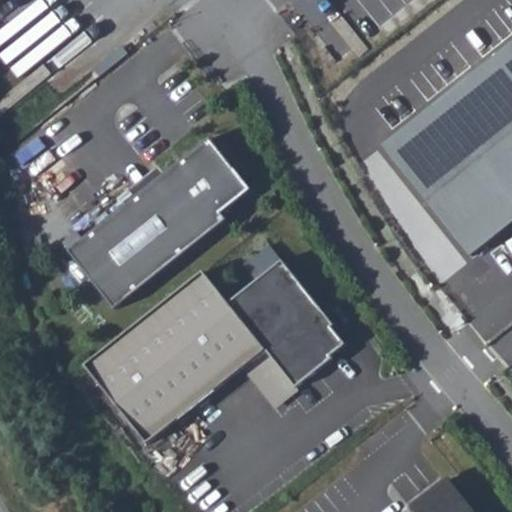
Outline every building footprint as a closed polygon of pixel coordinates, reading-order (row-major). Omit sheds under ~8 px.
[(511,44),(383,148),(470,256),(511,222),(511,44)] [(68,249),(121,315),(234,226),(228,219),(257,197),(216,145),(89,246),(82,238),(68,249)] [(91,372),(153,450),(248,376),(272,356),(302,395),(339,365),(337,363),(353,351),(287,269),(235,310),(209,278),(91,372)] [(272,356),(248,376),(282,419),(306,400),(302,395),(272,356)] [(467,511),(445,483),(411,509),(413,511),(467,511)]
